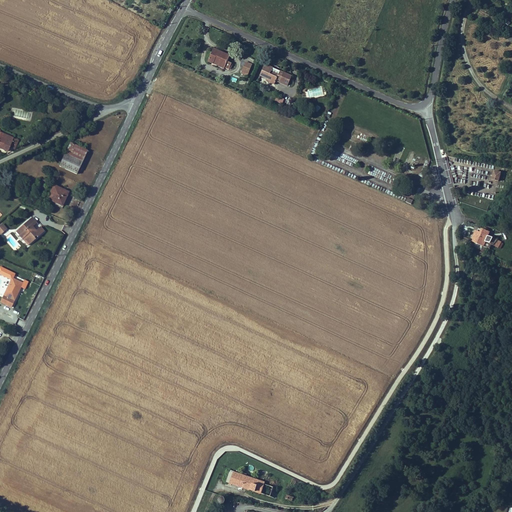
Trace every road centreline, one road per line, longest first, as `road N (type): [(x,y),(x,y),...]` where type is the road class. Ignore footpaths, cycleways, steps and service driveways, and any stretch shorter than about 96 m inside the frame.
road 1 (unclassified): [(182,6),(390,98),(423,104),(452,0)]
road 2 (tertiary): [(0,378),(141,88)]
road 3 (unknown): [(468,0),(462,46),(470,74),(511,108)]
road 4 (unclassified): [(0,159),(112,107)]
road 5 (unclassified): [(112,107),(0,64)]
